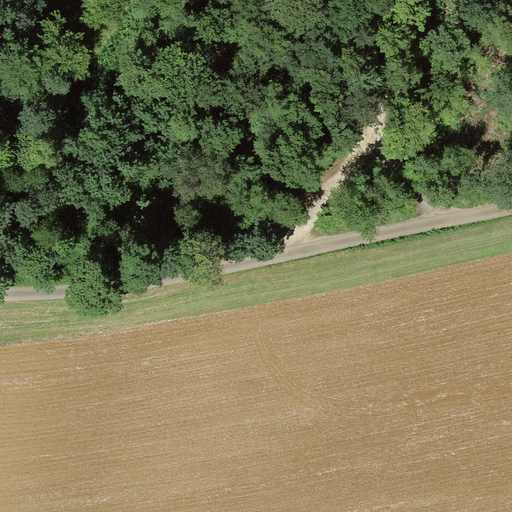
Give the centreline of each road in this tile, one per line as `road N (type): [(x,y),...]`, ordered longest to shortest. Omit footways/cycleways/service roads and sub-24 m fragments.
road 1 (track): [(463,218),(191,272),(0,291)]
road 2 (track): [(22,119),(76,70),(125,0)]
road 3 (track): [(359,134),(422,0)]
road 4 (track): [(278,255),(305,228),(359,134)]
road 5 (track): [(359,134),(430,201),(463,218)]
